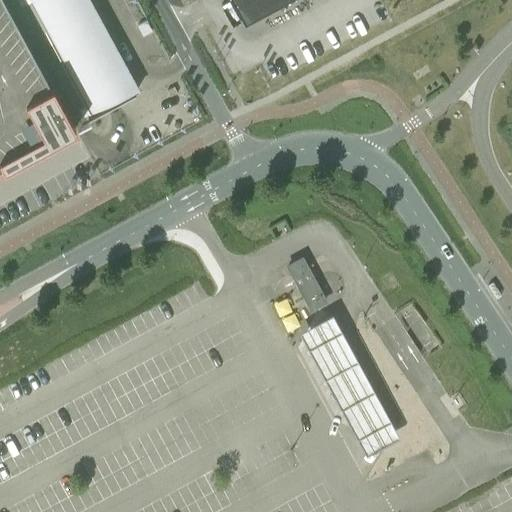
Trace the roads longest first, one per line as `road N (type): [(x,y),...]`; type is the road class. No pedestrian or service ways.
road 1 (tertiary): [(511,360),(381,171),(315,148),(249,170)]
road 2 (unclassified): [(249,170),(154,0)]
road 3 (tertiary): [(249,170),(95,253)]
